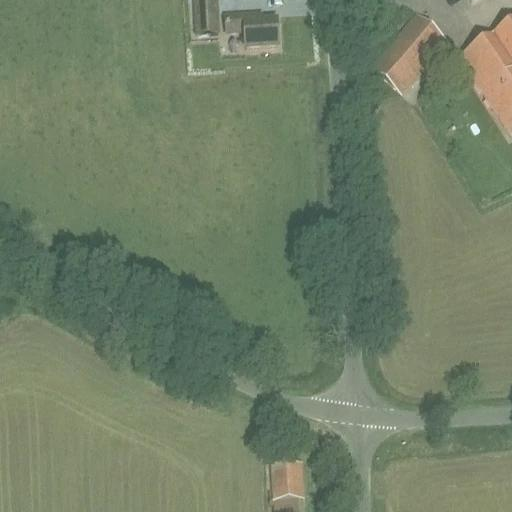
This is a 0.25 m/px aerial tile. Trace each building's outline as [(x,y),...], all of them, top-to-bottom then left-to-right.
[(219,37),(217,2),(195,4),(197,38),(219,37)] [(226,36),(243,34),(244,51),(278,49),(276,23),(262,24),(261,17),(225,19),(226,36)] [(400,96),(447,44),(417,17),(370,70),(400,96)] [(458,61),(509,137),(511,135),(511,25),(486,43),(489,49),(480,55),(476,49),(458,61)] [(296,511),(296,503),(304,502),(302,465),(270,468),(272,504),(274,504),(274,511),(296,511)]
